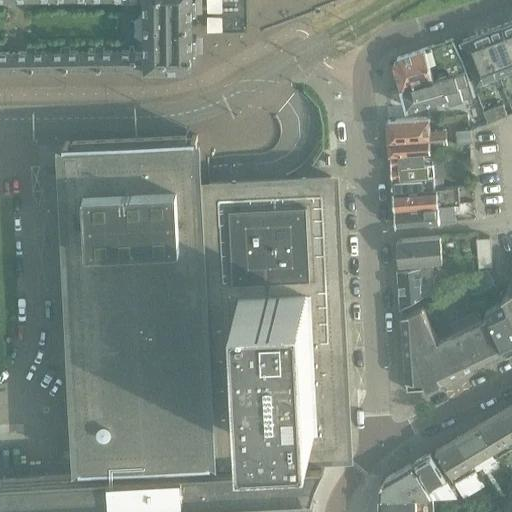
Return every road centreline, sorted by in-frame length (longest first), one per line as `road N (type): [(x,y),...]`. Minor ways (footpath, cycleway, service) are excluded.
road 1 (residential): [(376,444),(362,67),(390,36),(504,0)]
road 2 (residential): [(240,93),(179,114),(0,121)]
road 3 (residential): [(511,380),(376,444)]
